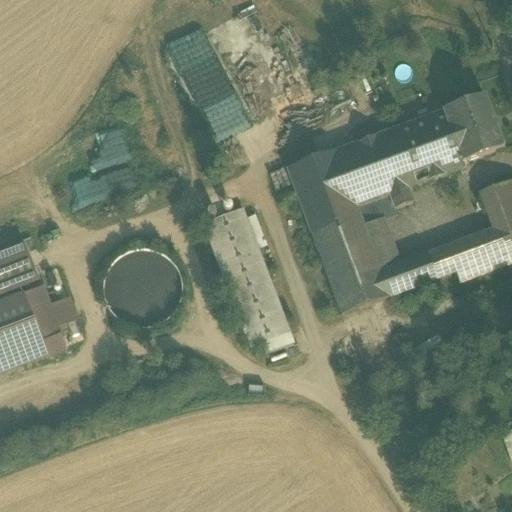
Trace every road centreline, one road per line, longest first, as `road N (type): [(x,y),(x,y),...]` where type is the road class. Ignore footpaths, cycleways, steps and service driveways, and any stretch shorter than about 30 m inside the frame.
road 1 (track): [(418,511),(324,372),(253,181),(286,154),(367,121)]
road 2 (track): [(324,372),(282,385),(230,355),(187,343),(0,388)]
